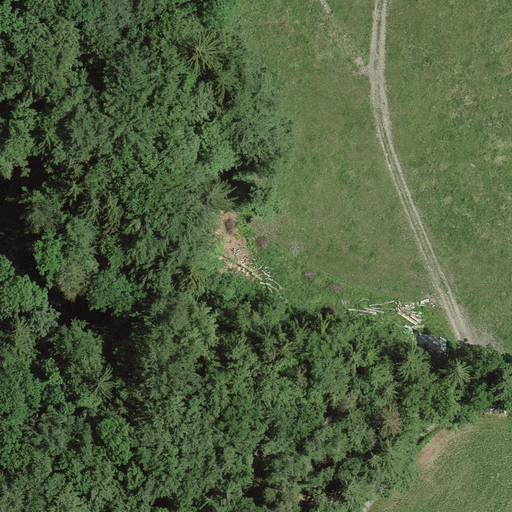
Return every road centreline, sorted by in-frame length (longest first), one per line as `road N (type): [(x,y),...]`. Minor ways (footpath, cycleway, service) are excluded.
road 1 (track): [(381,0),(374,63),(381,131),(486,403)]
road 2 (track): [(358,511),(438,412),(511,406)]
